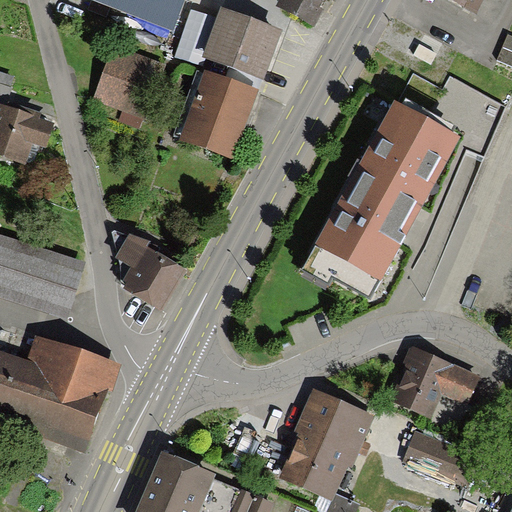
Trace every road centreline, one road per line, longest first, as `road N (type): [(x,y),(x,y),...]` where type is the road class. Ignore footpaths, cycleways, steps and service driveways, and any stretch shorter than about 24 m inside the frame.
road 1 (secondary): [(369,0),(171,362)]
road 2 (residential): [(162,380),(134,362),(113,323),(40,0)]
road 3 (residential): [(171,362),(253,384),(419,321),(511,362)]
road 4 (secondary): [(162,380),(102,511)]
